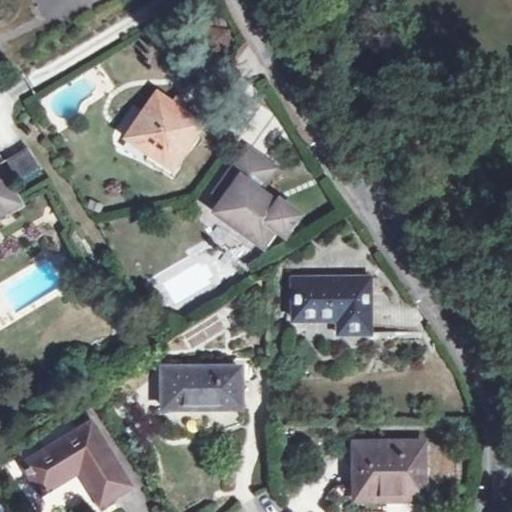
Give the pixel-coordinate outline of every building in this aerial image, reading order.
[(156,95),(126,138),(147,154),(170,169),(173,165),(199,125),(156,95)] [(147,154),(126,138),(122,145),(143,161),(147,154)] [(3,160),(19,187),(40,174),(25,147),(3,160)] [(384,163),(396,178),(412,168),(400,151),(384,163)] [(243,185),(258,163),(243,152),(214,193),(223,200),(214,212),(262,246),(273,229),(283,236),(296,218),(277,204),(274,209),(253,193),(243,185)] [(147,154),(143,161),(171,178),(177,168),(173,165),(170,169),(147,154)] [(243,185),(253,193),(269,171),(258,163),(243,185)] [(0,218),(17,208),(0,180),(0,218)] [(338,334),(367,334),(367,280),(292,280),(293,320),(337,320),(338,334)] [(162,370),(162,408),(239,408),(239,369),(162,370)] [(77,470),(98,504),(126,487),(90,425),(23,465),(41,494),(77,470)] [(353,445),(353,489),(397,490),(397,501),(421,500),(420,445),(353,445)] [(397,490),(353,489),(353,502),(397,501),(397,490)]
